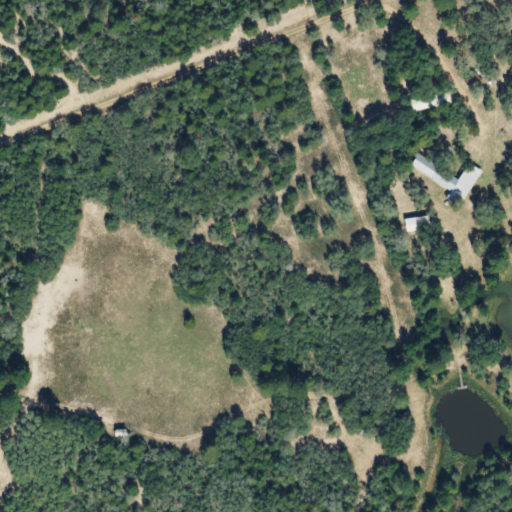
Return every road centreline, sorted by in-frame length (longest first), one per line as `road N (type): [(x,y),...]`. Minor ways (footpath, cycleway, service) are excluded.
road 1 (residential): [(354,511),(511,39)]
road 2 (residential): [(131,409),(0,370)]
